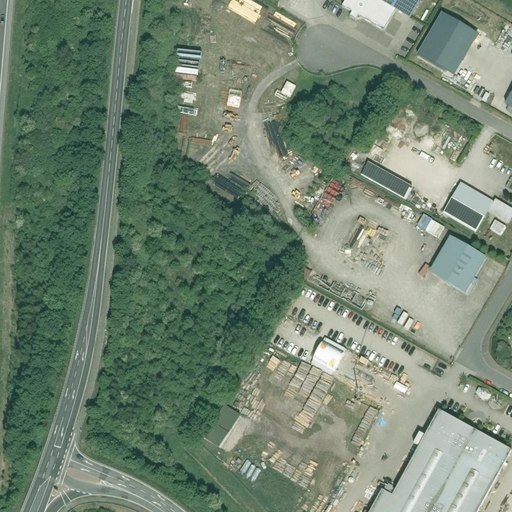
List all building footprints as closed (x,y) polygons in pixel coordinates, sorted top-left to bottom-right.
[(234,0),(230,9),(257,23),(265,7),(251,0),(240,0),(239,2),(235,0),(234,0)] [(395,15),(409,23),(422,0),(348,0),(342,11),(384,35),(395,15)] [(443,12),(420,56),(458,77),(482,33),(443,12)] [(283,92),(292,97),(297,86),(288,82),(283,92)] [(240,107),(242,96),(231,93),(228,105),(240,107)] [(180,115),(180,133),(188,133),(188,115),(180,115)] [(203,169),(211,177),(243,139),(235,132),(203,169)] [(361,178),(407,203),(414,190),(368,165),(361,178)] [(217,172),(208,187),(238,206),(251,185),(233,173),(229,179),(217,172)] [(461,186),(443,217),(476,236),(489,214),(494,205),(461,186)] [(494,205),(489,214),(509,225),(511,219),(511,210),(495,202),(494,205)] [(425,215),(419,227),(440,238),(446,227),(425,215)] [(429,278),(464,299),(486,263),(451,241),(429,278)] [(482,511),(511,458),(511,455),(441,417),(394,502),(383,496),(374,511),(482,511)]
